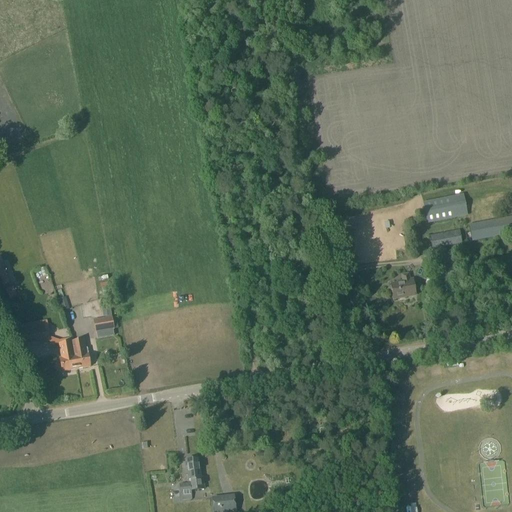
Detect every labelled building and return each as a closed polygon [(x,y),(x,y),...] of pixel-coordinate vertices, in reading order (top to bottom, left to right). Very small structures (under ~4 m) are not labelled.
[(422,203),(426,225),(468,217),(464,195),(422,203)] [(471,242),(472,242),(472,245),(484,243),(483,240),(511,234),(511,216),(468,225),(471,242)] [(429,237),(432,251),(459,246),(457,232),(429,237)] [(9,284),(2,263),(0,263),(0,281),(2,287),(9,284)] [(458,282),(462,270),(450,266),(446,278),(458,282)] [(412,281),(410,281),(409,274),(401,276),(402,283),(390,285),(393,301),(415,297),(412,281)] [(62,312),(69,310),(65,298),(64,299),(59,300),(62,312)] [(110,305),(101,306),(103,319),(112,317),(110,305)] [(96,334),(97,334),(113,331),(115,331),(113,318),(93,321),(96,334)] [(24,347),(47,342),(45,330),(22,335),(24,347)] [(72,343),(74,351),(77,371),(90,368),(86,349),(85,349),(84,341),(72,343)] [(77,371),(74,351),(72,343),(58,345),(61,360),(60,360),(62,373),(77,371)] [(484,364),(496,363),(496,356),(484,356),(484,364)] [(467,372),(477,369),(475,359),(465,361),(467,372)] [(430,370),(431,379),(441,377),(439,369),(430,370)] [(197,459),(186,460),(188,480),(190,480),(191,492),(205,491),(204,478),(199,478),(197,459)] [(495,468),(494,460),(487,460),(487,469),(495,468)] [(403,472),(403,483),(417,483),(417,472),(403,472)] [(191,500),(189,484),(179,485),(180,501),(191,500)] [(213,511),(236,511),(235,496),(212,498),(213,511)]
